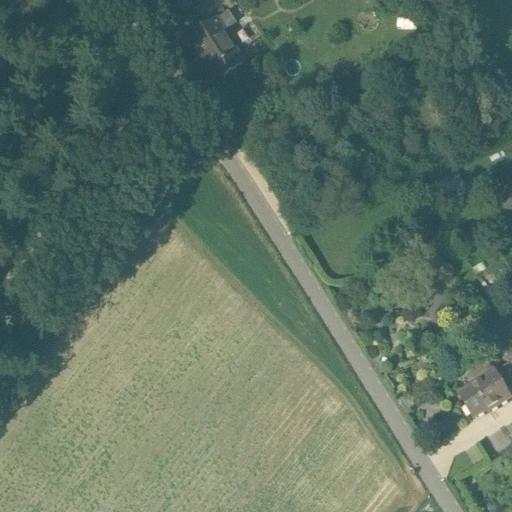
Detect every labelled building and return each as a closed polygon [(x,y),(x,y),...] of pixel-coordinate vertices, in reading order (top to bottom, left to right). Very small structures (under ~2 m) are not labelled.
[(174,0),(183,13),(203,0),(174,0)] [(188,37),(216,80),(244,62),(224,31),(236,23),(229,12),(217,19),(216,18),(188,37)] [(489,189),(488,208),(511,209),(511,188),(489,187),(489,189)] [(441,266),(439,271),(441,276),(446,279),(451,277),(454,271),(452,266),(447,264),(441,266)] [(489,412),(510,398),(493,370),(471,383),(472,385),(459,393),(474,418),(487,411),(489,412)]
